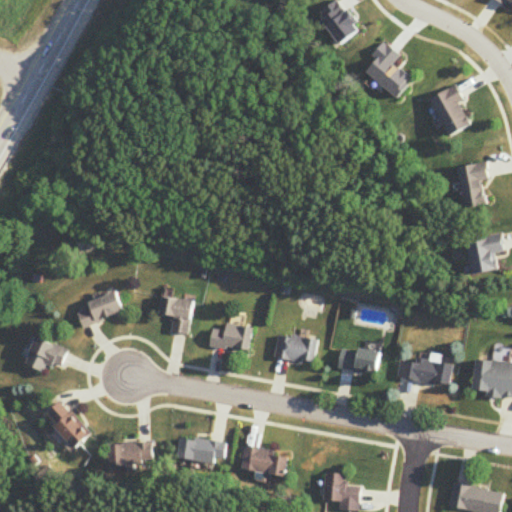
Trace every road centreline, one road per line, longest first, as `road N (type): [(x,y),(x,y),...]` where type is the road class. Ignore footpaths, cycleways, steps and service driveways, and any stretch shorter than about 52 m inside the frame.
road 1 (residential): [(511,446),(130,380)]
road 2 (motorway): [(0,142),(76,0)]
road 3 (residential): [(511,88),(468,35),(402,0)]
